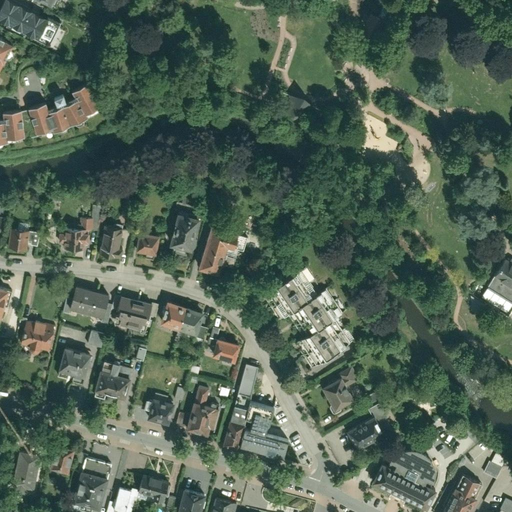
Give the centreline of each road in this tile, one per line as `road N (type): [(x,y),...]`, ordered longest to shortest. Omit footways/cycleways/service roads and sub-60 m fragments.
road 1 (residential): [(318,486),(317,452),(224,309),(118,278),(0,267)]
road 2 (residential): [(0,405),(318,486)]
